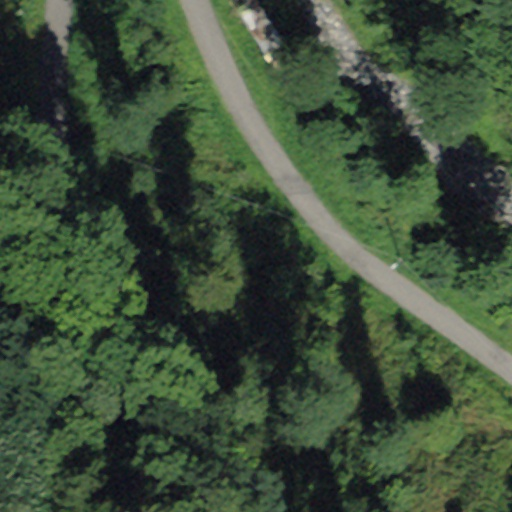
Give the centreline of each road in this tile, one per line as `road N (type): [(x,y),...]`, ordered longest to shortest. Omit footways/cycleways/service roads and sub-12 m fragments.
road 1 (residential): [(211,511),(159,427),(73,222),(51,116),(62,0)]
road 2 (residential): [(175,0),(263,150),(339,245),(511,374)]
